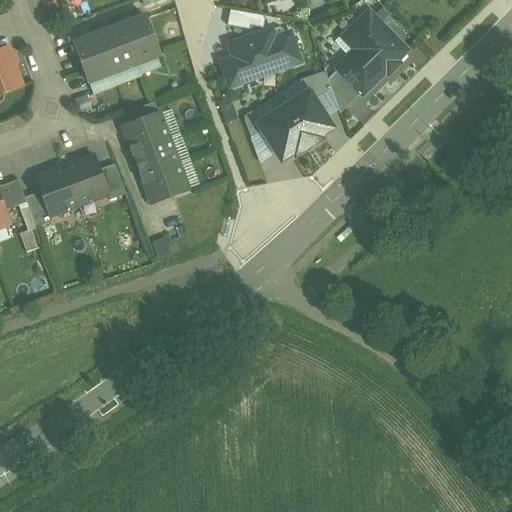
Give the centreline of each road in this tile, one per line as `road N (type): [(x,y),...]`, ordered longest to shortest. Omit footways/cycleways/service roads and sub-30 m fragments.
road 1 (tertiary): [(511,29),(259,271)]
road 2 (residential): [(511,500),(426,388),(372,342),(259,271)]
road 3 (tertiary): [(259,271),(143,368),(0,463)]
road 4 (residential): [(19,0),(57,102),(53,122),(37,138),(0,152)]
